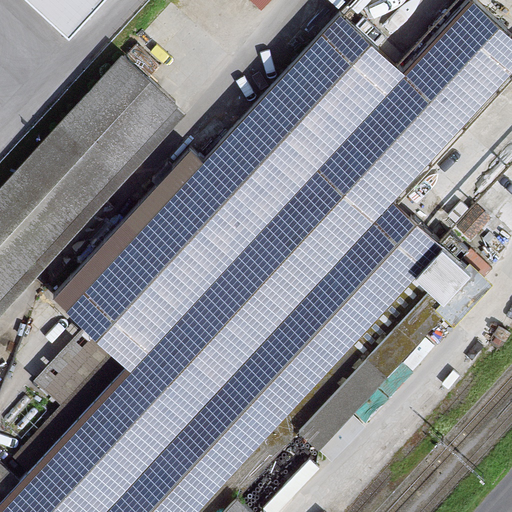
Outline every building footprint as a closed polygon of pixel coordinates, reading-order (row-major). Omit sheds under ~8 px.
[(25,0),(70,40),(106,0),(25,0)] [(460,0),(395,71),(328,142),(389,198),(511,66),(511,43),(465,0),(460,0)] [(395,71),(332,12),(197,156),(186,146),(46,296),(81,329),(120,365),(328,142),(395,71)] [(122,56),(0,183),(0,303),(182,112),(122,56)] [(69,419),(0,493),(0,511),(192,511),(413,276),(441,246),(389,198),(328,142),(120,365),(69,419)] [(413,276),(192,511),(252,511),(445,306),(413,276)] [(69,419),(120,365),(81,329),(30,383),(69,419)]
